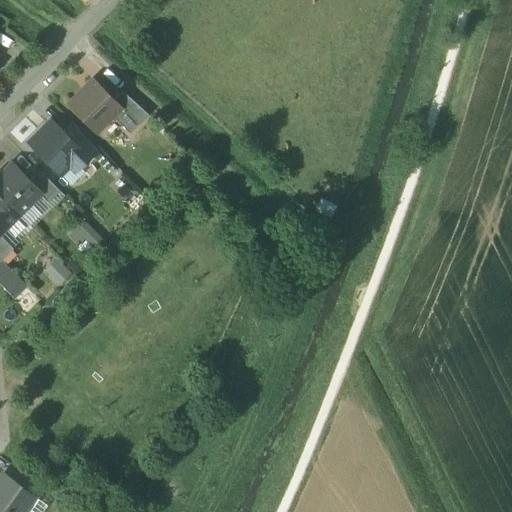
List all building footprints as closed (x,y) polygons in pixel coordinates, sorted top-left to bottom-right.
[(111,103),(88,80),(64,105),(95,136),(112,119),(119,111),(111,103)] [(129,135),(145,118),(120,93),(111,103),(119,111),(112,119),(129,135)] [(10,133),(19,142),(43,119),(34,110),(10,133)] [(65,140),(48,124),(28,146),(55,172),(62,164),(75,177),(94,157),(71,134),(65,140)] [(6,164),(0,170),(0,199),(19,218),(39,196),(6,164)] [(0,199),(0,237),(19,218),(0,199)] [(85,255),(103,238),(82,218),(65,235),(85,255)] [(57,284),(70,270),(55,256),(42,270),(57,284)] [(24,511),(35,498),(1,475),(0,475),(0,511),(24,511)]
